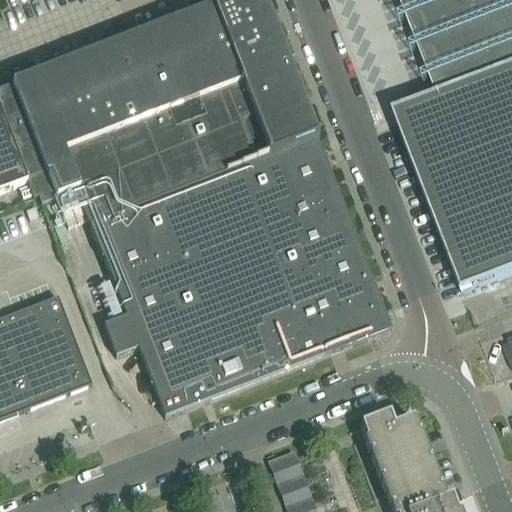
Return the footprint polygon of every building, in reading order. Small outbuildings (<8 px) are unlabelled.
[(138,352),(165,421),(371,342),(382,316),(260,0),(240,0),(11,88),(12,90),(0,94),(0,117),(26,187),(32,201),(38,200),(41,207),(77,193),(90,228),(89,229),(101,262),(103,261),(126,321),(104,330),(116,360),(138,352)] [(511,0),(398,0),(437,99),(423,105),(418,99),(407,108),(404,105),(393,114),(394,116),(393,117),(462,296),(511,275),(511,0)] [(0,197),(26,187),(0,117),(0,197)] [(0,323),(0,423),(90,388),(57,302),(0,323)] [(511,342),(507,344),(510,349),(503,352),(511,373),(511,342)] [(454,511),(451,503),(445,505),(413,425),(393,433),(389,421),(360,432),(366,447),(364,448),(388,511),(454,511)] [(314,511),(293,457),(268,466),(284,511),(314,511)]
